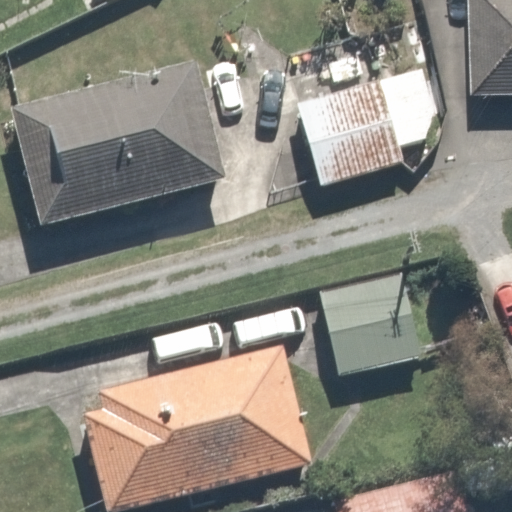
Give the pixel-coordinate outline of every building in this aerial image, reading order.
[(511,0),(466,0),(468,101),(511,100),(511,0)] [(226,189),(194,65),(0,114),(0,151),(23,241),(226,189)] [(419,162),(432,122),(415,70),(286,112),(313,196),(419,162)] [(511,323),(511,254),(471,279),(502,330),(511,323)] [(302,303),(321,380),(431,354),(413,276),(302,303)] [(276,351),(96,393),(98,404),(74,409),(97,511),(111,511),(302,468),(276,351)] [(449,511),(438,471),(324,502),(327,511),(449,511)]
